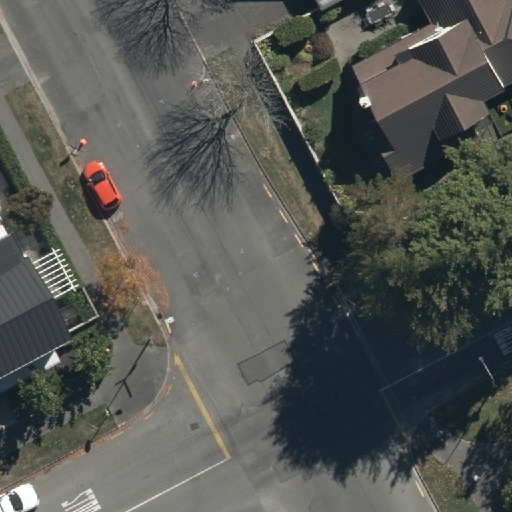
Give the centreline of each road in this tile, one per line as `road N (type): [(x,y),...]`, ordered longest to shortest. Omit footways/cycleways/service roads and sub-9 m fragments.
road 1 (residential): [(86,0),(309,426)]
road 2 (residential): [(309,426),(511,321)]
road 3 (residential): [(127,511),(229,457),(309,426)]
